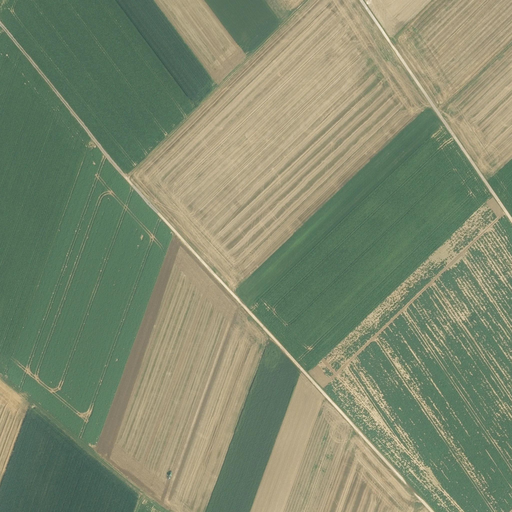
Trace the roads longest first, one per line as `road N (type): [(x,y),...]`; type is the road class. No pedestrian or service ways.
road 1 (track): [(431,511),(120,173),(0,24)]
road 2 (track): [(511,221),(359,0)]
road 3 (track): [(126,179),(309,0)]
road 4 (track): [(163,511),(0,376)]
